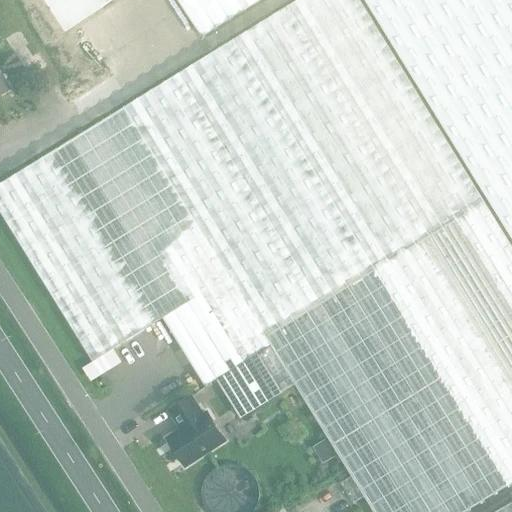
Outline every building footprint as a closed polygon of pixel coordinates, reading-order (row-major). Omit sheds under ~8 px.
[(300,0),(0,185),(0,213),(48,292),(55,303),(91,362),(149,326),(159,320),(162,318),(201,294),(267,402),(296,384),(374,511),(462,511),(511,481),(511,250),(358,0),(300,0)] [(41,0),(63,33),(112,0),(41,0)] [(178,0),(203,38),(261,0),(178,0)] [(511,0),(361,0),(471,179),(511,242),(511,0)] [(0,96),(9,90),(0,76),(0,96)] [(239,419),(267,402),(201,294),(162,318),(205,386),(215,379),(239,419)] [(183,428),(167,439),(185,466),(225,440),(207,413),(203,415),(191,397),(169,411),(177,423),(179,422),(183,428)] [(262,498),(262,497),(262,492),(260,487),(258,483),(254,479),(250,475),(245,473),(239,471),(235,471),(231,471),(225,473),(219,476),(216,480),(213,484),(211,488),(210,493),(209,498),(211,506),(213,511),(257,511),(260,509),(262,503),(262,498)] [(351,476),(339,484),(352,504),(364,496),(351,476)] [(511,511),(511,501),(493,511),(511,511)]
